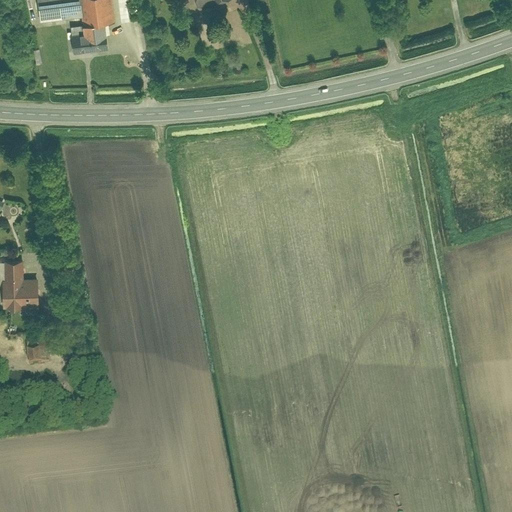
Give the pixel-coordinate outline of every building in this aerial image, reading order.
[(38,0),(41,19),(84,13),(81,0),(38,0)] [(111,0),(81,0),(84,13),(85,24),(105,21),(114,20),(111,0)] [(196,0),(201,14),(219,9),(217,1),(220,0),(196,0)] [(109,47),(105,21),(85,24),(86,34),(73,36),(72,36),(74,52),(109,47)] [(86,34),(85,24),(71,26),(73,36),(86,34)] [(37,301),(37,278),(23,278),(22,260),(0,260),(0,282),(4,283),(5,305),(21,305),(21,302),(37,301)] [(39,342),(28,344),(30,367),(41,365),(39,342)]
